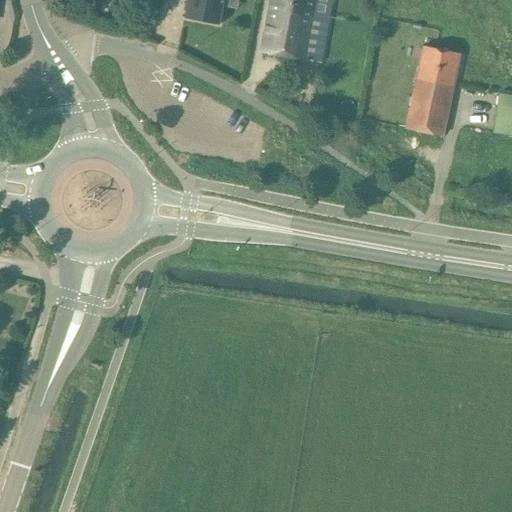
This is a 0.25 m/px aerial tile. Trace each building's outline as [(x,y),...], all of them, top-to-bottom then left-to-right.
[(218,23),(218,25),(219,25),(224,0),(187,0),(184,18),(185,19),(186,17),(208,21),(218,23)] [(261,51),(261,52),(320,63),(324,43),(329,19),(332,0),(271,0),(262,51),(261,51)] [(459,54),(424,46),(406,129),(442,136),(459,54)] [(306,91),(295,99),(301,107),(312,99),(306,91)] [(511,95),(499,93),(492,133),(511,135),(511,95)]
